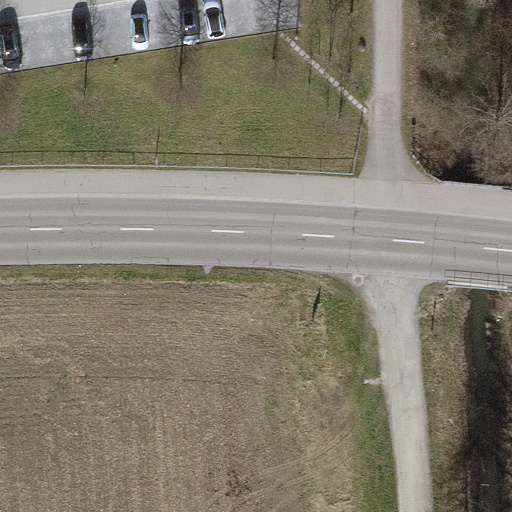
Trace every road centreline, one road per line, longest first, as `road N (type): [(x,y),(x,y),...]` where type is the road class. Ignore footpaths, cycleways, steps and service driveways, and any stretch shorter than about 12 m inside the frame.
road 1 (secondary): [(511,250),(246,231),(0,231)]
road 2 (track): [(415,511),(394,296),(388,122)]
road 3 (track): [(388,122),(388,0)]
